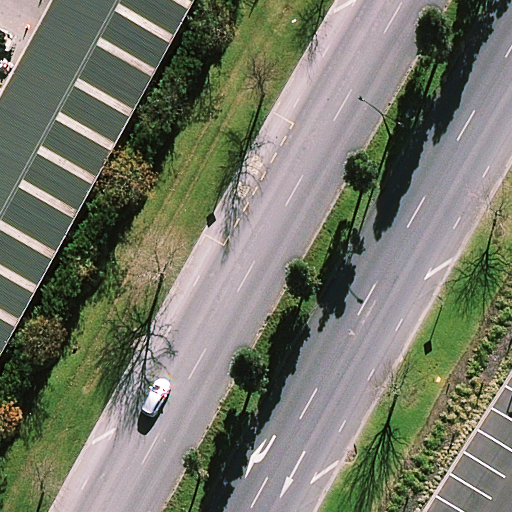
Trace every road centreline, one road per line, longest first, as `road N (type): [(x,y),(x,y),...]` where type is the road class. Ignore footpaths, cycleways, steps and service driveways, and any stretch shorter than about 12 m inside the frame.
road 1 (secondary): [(126,511),(412,0)]
road 2 (secondary): [(511,46),(250,511)]
